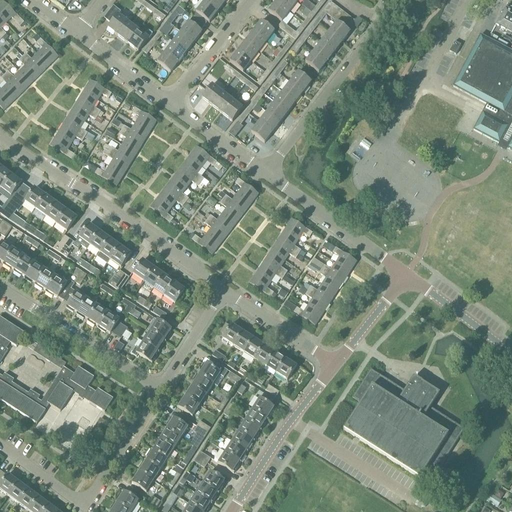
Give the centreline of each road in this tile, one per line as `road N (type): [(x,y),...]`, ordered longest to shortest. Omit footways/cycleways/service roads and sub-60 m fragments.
road 1 (residential): [(221,289),(0,129)]
road 2 (residential): [(267,174),(392,0)]
road 3 (residential): [(156,388),(0,287)]
road 4 (tertiary): [(230,511),(335,366)]
road 5 (residential): [(405,275),(267,174)]
road 6 (residential): [(470,110),(424,85),(468,0)]
road 7 (residential): [(335,366),(221,289)]
road 8 (residential): [(86,504),(156,388)]
road 9 (residential): [(170,104),(253,0)]
road 10 (tertiary): [(511,354),(405,275)]
